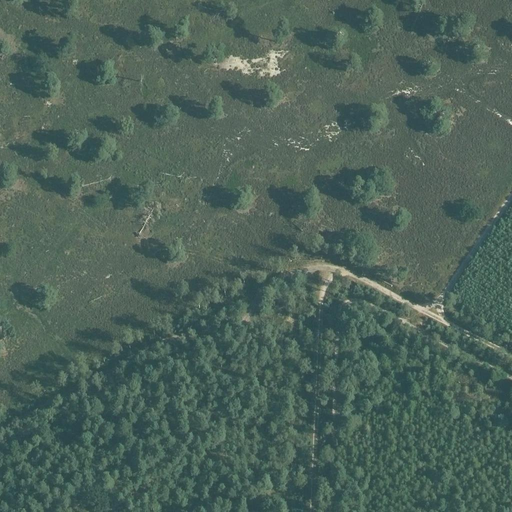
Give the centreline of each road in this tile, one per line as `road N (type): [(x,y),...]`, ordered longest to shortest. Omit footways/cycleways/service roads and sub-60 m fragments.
road 1 (track): [(511,189),(424,311),(347,273),(319,270),(311,511)]
road 2 (track): [(0,429),(173,336),(228,331),(246,320),(260,291),(297,271),(319,270)]
road 3 (track): [(332,511),(338,307),(353,299),(395,320)]
road 4 (track): [(395,320),(511,379)]
road 5 (track): [(395,320),(424,311),(511,354)]
